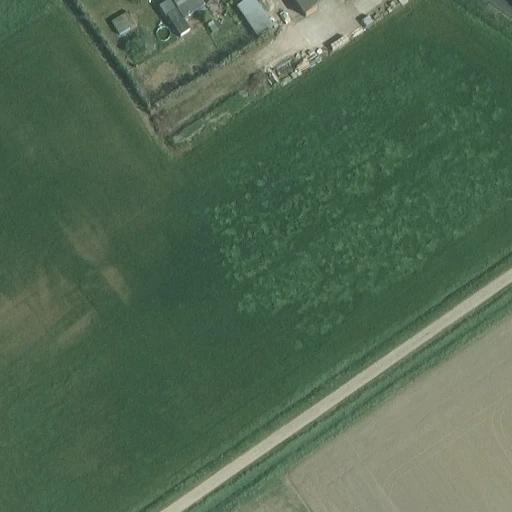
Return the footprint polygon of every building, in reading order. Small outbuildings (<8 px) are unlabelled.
[(197,0),(167,0),(169,2),(171,5),(175,12),(165,19),(179,40),(189,33),(182,23),(203,10),(197,0)] [(252,0),(248,0),(235,9),(242,19),(258,8),(252,0)] [(291,0),(304,19),(331,0),(291,0)] [(165,4),(157,10),(163,20),(165,19),(175,12),(171,5),(165,4)] [(101,19),(108,34),(114,31),(125,52),(145,42),(134,21),(126,25),(118,10),(101,19)]
